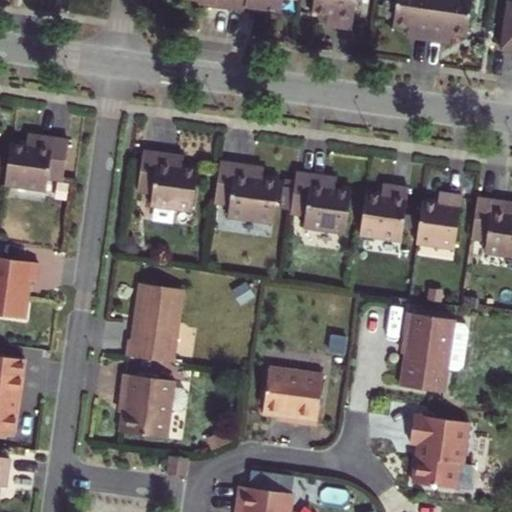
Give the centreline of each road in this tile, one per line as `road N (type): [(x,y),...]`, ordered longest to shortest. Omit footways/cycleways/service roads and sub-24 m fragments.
road 1 (residential): [(59,467),(116,64)]
road 2 (residential): [(116,64),(511,115)]
road 3 (residential): [(357,464),(244,455),(209,471),(196,488)]
road 4 (residential): [(59,467),(196,488)]
